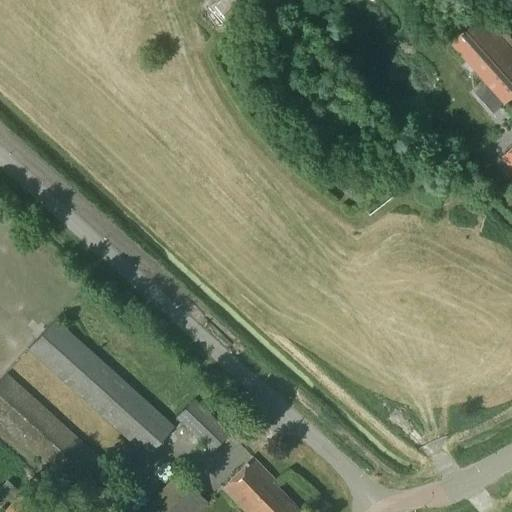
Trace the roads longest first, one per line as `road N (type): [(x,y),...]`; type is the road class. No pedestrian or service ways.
road 1 (unclassified): [(380,510),(352,475),(0,157)]
road 2 (unclassified): [(380,510),(444,494),(511,458)]
